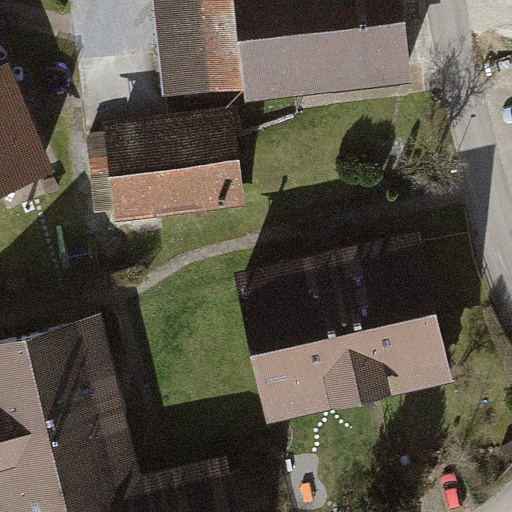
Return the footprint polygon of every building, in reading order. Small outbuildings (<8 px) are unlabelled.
[(411,0),(152,0),(165,98),(420,66),(411,0)] [(0,76),(15,70),(0,34),(0,76)] [(0,76),(0,200),(60,174),(15,70),(0,76)] [(243,104),(118,116),(128,218),(253,206),(243,104)] [(440,223),(254,264),(286,414),(472,373),(440,223)] [(0,462),(10,511),(62,511),(93,506),(153,493),(147,468),(114,311),(0,334),(0,462)] [(254,511),(241,448),(172,463),(182,511),(254,511)] [(93,511),(182,511),(172,463),(147,468),(153,493),(93,506),(93,511)]
